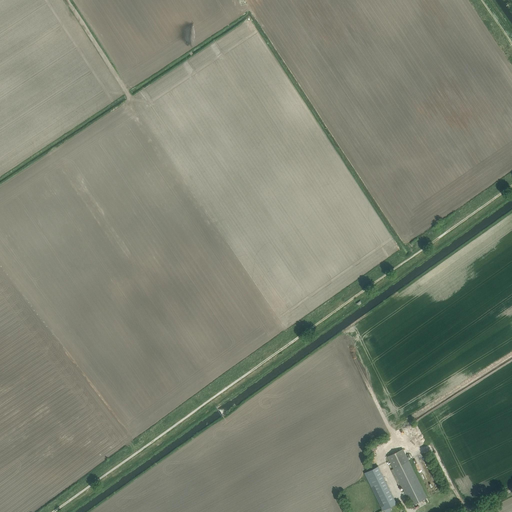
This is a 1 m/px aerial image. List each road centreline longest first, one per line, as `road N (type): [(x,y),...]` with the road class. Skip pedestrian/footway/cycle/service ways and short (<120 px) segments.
road 1 (track): [(511,196),(67,511)]
road 2 (track): [(247,8),(127,89),(66,0)]
road 3 (track): [(127,89),(130,101),(0,186)]
